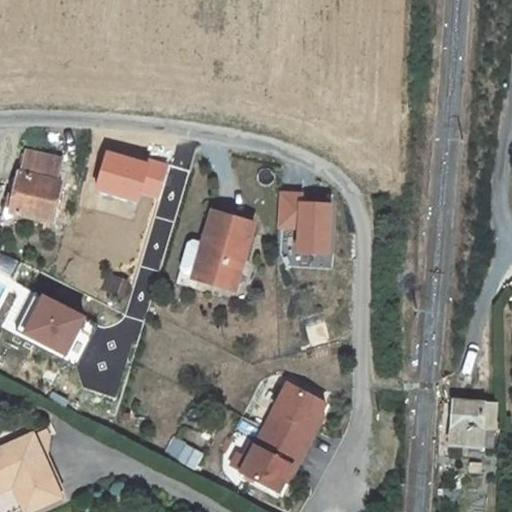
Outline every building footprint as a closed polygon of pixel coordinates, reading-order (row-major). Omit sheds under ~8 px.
[(23,174),(21,174),(12,212),(54,222),(63,184),(56,182),(61,160),(28,153),(23,174)] [(335,205),(302,202),(297,252),(330,256),(335,205)] [(195,279),(229,289),(238,258),(244,259),(254,225),(213,214),(204,245),(195,278),(195,279)] [(185,275),(195,278),(204,245),(194,242),(189,244),(182,270),(185,275)] [(229,289),(235,291),(244,259),(238,258),(229,289)] [(93,322),(36,296),(17,337),(73,363),(93,322)] [(328,322),(310,327),(315,345),(333,340),(328,322)] [(330,397),(292,378),(244,466),(281,485),(295,459),(299,461),(319,424),(316,422),(330,397)] [(493,428),(493,406),(454,405),(452,445),(482,447),(482,428),(493,428)] [(45,455),(50,453),(53,437),(49,429),(36,435),(45,455)] [(0,511),(17,511),(27,508),(62,492),(45,455),(36,435),(0,451),(0,511)]
